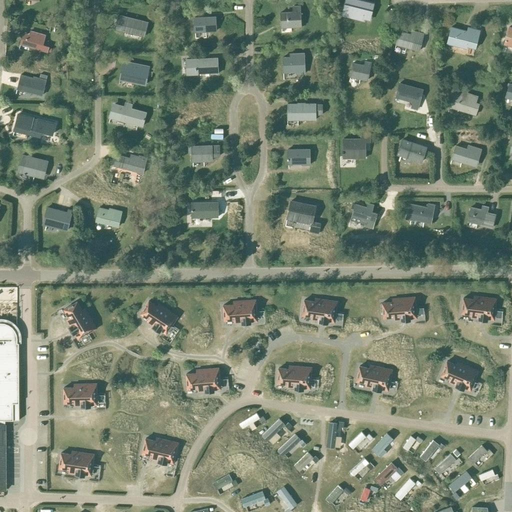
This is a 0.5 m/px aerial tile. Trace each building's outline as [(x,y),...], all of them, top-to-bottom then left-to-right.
[(345,0),(343,11),(370,18),(371,13),(370,13),(370,10),(372,10),(374,4),(358,0),(345,0)] [(281,28),(301,27),(300,6),(293,7),(293,12),(280,13),(281,28)] [(115,29),(144,36),(147,22),(118,15),(115,29)] [(194,32),(216,31),(215,17),(194,18),(194,32)] [(451,27),(447,43),(466,49),(467,46),(475,48),(479,31),(468,28),(467,31),(451,27)] [(423,34),(411,30),(410,34),(399,31),(395,45),(418,51),(423,34)] [(45,35),(38,33),(30,31),(29,35),(23,33),(20,44),(47,52),(48,47),(42,46),(45,35)] [(296,74),(304,74),(304,54),(289,54),(290,57),(282,58),(283,73),(284,73),(284,71),(296,71),(296,74)] [(187,63),(186,64),(186,75),(197,75),(197,73),(210,72),(210,74),(218,74),(217,58),(195,59),(187,59),(187,63)] [(119,80),(137,83),(137,81),(145,83),(145,85),(147,77),(148,71),(149,67),(148,67),(148,70),(140,69),(141,65),(123,62),(119,80)] [(367,80),(370,63),(364,62),(364,66),(353,63),(350,77),(367,80)] [(21,75),(17,89),(42,95),(46,80),(33,77),(33,78),(21,75)] [(399,83),(395,97),(413,102),(411,108),(417,109),(418,103),(422,90),(399,83)] [(478,97),(467,93),(451,89),(449,95),(454,97),(450,107),(476,115),(479,104),(476,103),(478,97)] [(218,101),(187,102),(187,103),(189,103),(190,118),(207,117),(207,118),(207,119),(219,118),(218,101)] [(109,118),(142,126),(146,112),(130,108),(131,104),(125,103),(123,109),(112,106),(109,118)] [(315,104),(287,104),(287,120),(315,120),(315,115),(322,115),(322,104),(315,105),(315,104)] [(18,114),(14,130),(34,135),(35,130),(42,132),(52,135),(55,124),(18,114)] [(370,142),(370,134),(361,134),(361,139),(343,139),(343,158),(365,158),(365,142),(370,142)] [(421,162),(426,148),(402,140),(397,154),(421,162)] [(219,156),(219,152),(218,145),(192,146),(192,153),(192,161),(211,161),(211,157),(219,156)] [(481,149),(474,147),(468,145),(466,149),(455,146),(451,159),(469,164),(471,156),(478,158),(481,149)] [(301,165),(310,165),(309,149),(287,150),(288,164),(301,163),(301,165)] [(47,161),(22,155),(17,172),(34,176),(35,171),(44,173),(47,161)] [(113,166),(143,173),(146,157),(138,156),(138,157),(130,155),(129,158),(116,155),(113,166)] [(287,210),(286,215),(287,216),(287,218),(311,223),(309,232),(318,234),(320,224),(312,222),(315,207),(290,201),(288,210),(287,210)] [(191,217),(218,217),(217,202),(191,203),(191,217)] [(355,204),(350,219),(360,222),(361,220),(366,222),(364,226),(372,229),(376,214),(371,212),(373,205),(367,203),(366,207),(355,204)] [(430,223),(434,205),(428,204),(427,208),(409,204),(406,218),(430,223)] [(495,215),(487,213),(488,207),(482,206),(481,210),(470,207),(467,221),(480,224),(480,225),(492,228),(495,215)] [(71,214),(47,208),(42,224),(67,230),(71,214)] [(95,221),(111,225),(118,227),(122,212),(109,209),(109,210),(99,208),(95,221)] [(473,299),(463,298),(461,313),(471,314),(471,317),(478,318),(477,320),(486,321),(487,319),(493,320),(496,299),(473,296),(473,299)] [(392,302),(382,303),(383,318),(393,317),(393,320),(400,320),(401,322),(410,321),(410,319),(416,318),(414,297),(392,299),(392,302)] [(314,302),(304,300),(302,315),(312,317),(311,320),(318,321),(318,322),(327,324),(327,322),(334,323),(337,302),(314,298),(314,302)] [(258,322),(256,299),(233,301),(233,304),(223,305),(224,321),(234,320),(234,323),(258,322)] [(157,306),(148,300),(139,314),(148,320),(146,322),(166,335),(178,316),(158,303),(157,306)] [(82,310),(77,301),(63,310),(68,318),(66,320),(69,325),(68,326),(73,335),(74,334),(78,340),(97,328),(85,309),(82,310)] [(19,420),(18,327),(0,327),(0,490),(5,490),(5,420),(19,420)] [(456,365),(446,361),(441,375),(450,379),(449,382),(455,385),(455,386),(463,390),(464,388),(470,391),(478,371),(457,362),(456,365)] [(369,368),(359,366),(356,381),(366,383),(365,386),(372,388),(372,389),(381,391),(381,389),(387,391),(392,370),(370,365),(369,368)] [(288,369),(278,368),(277,383),(287,384),(287,387),(294,388),(294,390),(303,390),(303,388),(310,389),(311,368),(288,366),(288,369)] [(221,390),(219,367),(196,369),(196,373),(186,374),(187,390),(197,389),(198,392),(221,390)] [(97,405),(97,383),(73,384),(73,387),(63,387),(64,403),(74,403),(74,406),(97,405)] [(259,419),(255,414),(238,425),(242,430),(259,419)] [(285,426),(279,420),(261,436),(267,442),(285,426)] [(337,424),(329,423),(326,449),(334,450),(337,424)] [(365,438),(361,434),(348,445),(352,450),(365,438)] [(393,440),(387,434),(372,451),(381,459),(386,453),(383,451),(393,440)] [(300,441),(294,435),(277,451),(283,458),(300,441)] [(178,442),(156,437),(155,440),(144,438),(141,454),(151,456),(151,459),(173,464),(178,442)] [(416,441),(410,437),(402,449),(407,452),(416,441)] [(439,446),(432,441),(419,458),(425,462),(439,446)] [(482,446),(468,459),(473,465),(487,452),(482,446)] [(94,454),(71,450),(71,453),(60,452),(58,468),(68,470),(68,473),(75,474),(74,475),(85,477),(85,475),(91,476),(94,454)] [(308,453),(293,466),(299,472),(313,460),(308,453)] [(457,460),(452,454),(435,469),(440,475),(457,460)] [(369,464),(365,459),(349,473),(353,478),(369,464)] [(397,470),(391,464),(374,480),(380,487),(397,470)] [(494,469),(478,476),(481,483),(497,476),(494,469)] [(467,472),(448,487),(454,494),(473,480),(467,472)] [(229,476),(212,485),(215,492),(233,483),(229,476)] [(416,485),(410,480),(395,496),(401,501),(416,485)] [(283,487),(276,493),(290,511),(297,506),(283,487)] [(343,492),(338,487),(325,501),(331,506),(343,492)] [(370,491),(364,489),(360,502),(366,504),(370,491)] [(262,492),(240,500),(243,509),(265,501),(262,492)]
